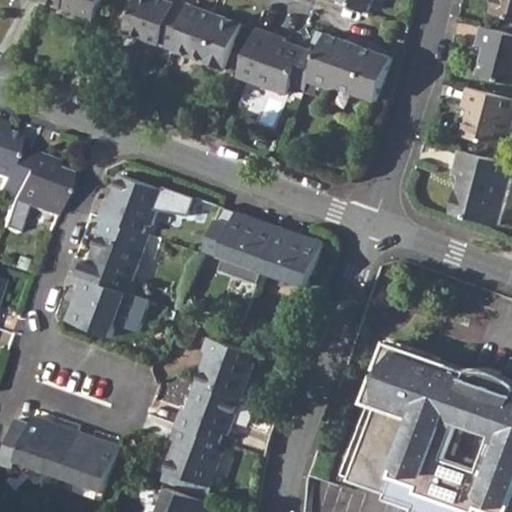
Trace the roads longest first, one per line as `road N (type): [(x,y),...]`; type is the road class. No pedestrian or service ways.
road 1 (residential): [(280,511),(286,473),(372,223)]
road 2 (residential): [(103,125),(372,223)]
road 3 (residential): [(31,338),(128,372),(139,385),(131,412),(118,419),(16,384)]
road 4 (residential): [(372,223),(429,63),(442,0)]
road 5 (residential): [(31,338),(103,125)]
road 6 (residential): [(372,223),(511,271)]
